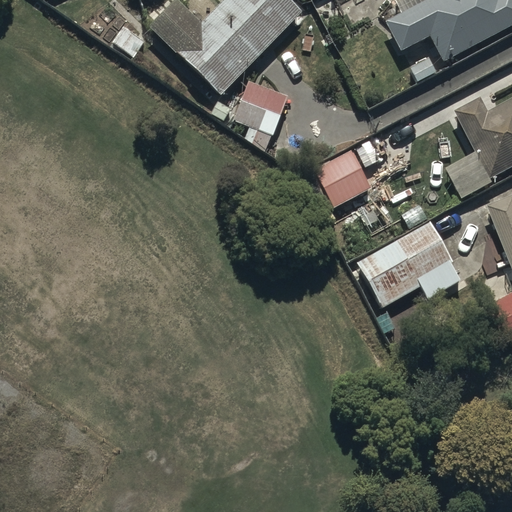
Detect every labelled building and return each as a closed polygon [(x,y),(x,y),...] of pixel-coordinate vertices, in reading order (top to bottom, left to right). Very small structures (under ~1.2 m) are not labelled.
[(219,96),(300,14),(304,10),(293,0),(222,0),(199,24),(176,1),(149,28),(219,96)] [(511,0),(406,0),(398,4),(403,15),(386,24),(402,54),(430,39),(444,64),(511,27),(511,0)] [(272,137),(287,97),(249,84),(229,139),(265,153),(271,137),(272,137)] [(490,181),(511,169),(511,100),(488,113),(481,99),(454,113),(475,154),(444,170),(461,201),(492,185),(490,181)] [(371,189),(350,150),(310,172),(331,211),(371,189)] [(511,271),(511,270),(511,197),(486,208),(511,271)] [(453,265),(429,224),(356,265),(381,310),(420,288),(428,302),(460,283),(451,266),(453,265)] [(511,295),(485,310),(496,331),(503,327),(511,343),(511,295)]
